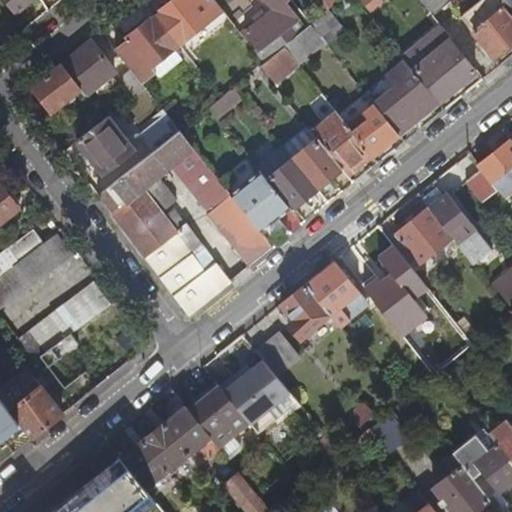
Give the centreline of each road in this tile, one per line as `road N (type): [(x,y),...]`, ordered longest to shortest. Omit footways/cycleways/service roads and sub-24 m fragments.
road 1 (residential): [(511,82),(175,346)]
road 2 (residential): [(0,110),(175,346)]
road 3 (residential): [(175,346),(0,493)]
